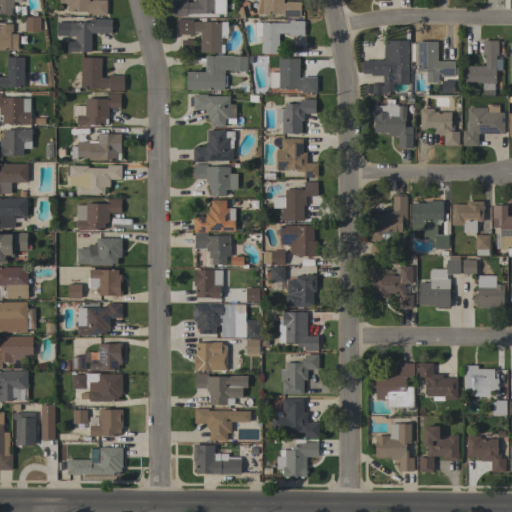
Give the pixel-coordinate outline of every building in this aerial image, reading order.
[(0,0),(20,0),(20,2),(13,2),(13,15),(0,14),(0,0)] [(89,0),(89,1),(91,1),(91,0),(106,0),(106,15),(91,15),(91,14),(86,14),(86,12),(68,11),(68,3),(58,3),(58,0),(89,0)] [(214,0),(214,14),(187,13),(187,16),(171,16),(172,0),(187,0),(187,3),(197,3),(197,0),(214,0)] [(283,0),(283,3),(285,3),(285,2),(300,2),(300,17),(280,17),(280,13),(256,13),(258,0),(283,0)] [(40,17),(40,18),(42,18),(43,30),(39,30),(39,32),(24,31),(24,17),(40,17)] [(88,22),(88,19),(111,19),(111,33),(91,33),(90,52),(67,52),(67,41),(74,42),(74,36),(56,36),(57,22),(88,22)] [(192,19),(192,22),(227,22),(227,38),(220,38),(220,52),(200,52),(200,32),(192,32),(192,34),(177,34),(177,19),(192,19)] [(289,23),(289,20),(304,21),(304,36),(289,36),(289,33),(278,33),(278,53),(260,53),(261,22),(289,23)] [(0,24),(12,24),(12,32),(10,32),(10,34),(17,34),(17,50),(9,50),(9,51),(0,50),(0,24)] [(408,40),(407,85),(382,85),(382,76),(370,76),(370,60),(383,60),(383,40),(390,40),(408,40)] [(498,41),(498,56),(496,56),(495,83),(494,83),(494,96),(481,95),(482,84),(464,83),(465,66),(484,66),(484,55),(482,55),(482,40),(498,41)] [(437,42),(437,61),(454,61),(454,76),(440,76),(440,74),(438,74),(438,83),(426,83),(426,72),(416,72),(416,41),(437,42)] [(205,55),(246,56),(246,71),(230,70),(230,69),(223,69),(223,89),(186,90),(186,72),(204,72),(205,55)] [(24,57),(23,88),(0,87),(0,77),(6,77),(6,57),(24,57)] [(80,58),(101,58),(100,78),(108,78),(108,75),(123,76),(123,91),(108,91),(108,88),(80,88),(80,58)] [(298,78),(301,78),(301,77),(316,77),(316,92),(301,92),(301,91),(296,91),(296,89),(278,89),(278,87),(270,87),(270,72),(278,72),(278,58),(298,58),(298,78)] [(439,94),(439,81),(453,81),(452,94),(439,94)] [(120,94),(120,108),(108,108),(108,117),(107,117),(107,124),(104,124),(104,125),(76,125),(76,117),(73,117),(73,106),(85,106),(84,99),(105,99),(105,94),(120,94)] [(206,95),(206,96),(229,96),(229,104),(235,104),(235,123),(227,123),(227,119),(225,119),(225,127),(210,127),(210,120),(207,120),(207,113),(204,113),(204,109),(193,109),(193,94),(206,95)] [(0,98),(22,98),(30,98),(29,112),(30,112),(30,125),(20,125),(20,124),(2,124),(2,115),(0,115),(0,98)] [(315,99),(315,114),(303,114),(303,121),(301,121),(301,134),(281,134),(281,122),(275,122),(275,109),(284,109),(284,104),(295,104),(295,101),(301,101),(301,99),(315,99)] [(385,105),(385,104),(398,105),(398,106),(405,106),(405,118),(404,118),(404,127),(412,127),(411,148),(397,148),(397,136),(388,136),(388,133),(373,133),(374,112),(374,105),(385,105)] [(486,108),(486,104),(498,104),(498,113),(503,113),(503,134),(477,134),(477,146),(462,146),(462,130),(467,130),(467,108),(486,108)] [(420,108),(433,109),(433,112),(450,112),(450,124),(453,124),(453,132),(458,132),(458,146),(443,146),(443,134),(433,134),(433,130),(419,130),(420,108)] [(31,129),(31,141),(30,141),(30,149),(22,149),(22,156),(1,156),(1,161),(0,161),(0,138),(3,138),(3,130),(20,130),(20,129),(31,129)] [(225,130),(225,131),(233,131),(233,140),(232,140),(232,160),(206,160),(206,162),(192,162),(192,147),(204,147),(204,143),(207,143),(207,130),(225,130)] [(115,134),(115,133),(120,133),(120,154),(116,154),(116,160),(97,160),(97,158),(88,158),(88,157),(77,157),(77,159),(70,159),(71,146),(76,146),(76,142),(88,142),(88,141),(96,141),(97,134),(115,134)] [(302,138),(302,152),(306,152),(306,163),(317,163),(317,177),(303,177),(303,172),(296,172),(296,170),(287,170),(275,170),(275,150),(281,150),(280,139),(302,138)] [(43,158),(43,146),(52,146),(52,158),(43,158)] [(0,164),(27,164),(27,182),(10,182),(10,193),(1,193),(1,195),(0,195),(0,164)] [(206,164),(206,167),(229,167),(229,173),(236,173),(236,189),(225,189),(225,196),(210,196),(210,189),(208,189),(208,182),(205,182),(205,179),(193,179),(193,164),(206,164)] [(76,187),(76,186),(68,185),(69,165),(87,166),(87,168),(107,168),(107,165),(121,165),(120,179),(108,179),(108,195),(76,194),(76,187)] [(281,208),(272,208),(272,197),(284,197),(284,189),(296,189),(296,187),(300,187),(300,189),(303,189),(303,182),(317,182),(317,196),(305,196),(305,205),(303,205),(303,220),(281,220),(281,208)] [(406,221),(401,221),(401,232),(395,232),(395,240),(371,239),(371,234),(370,234),(371,214),(386,214),(386,211),(392,211),(392,196),(406,196),(406,221)] [(0,197),(27,198),(27,216),(14,216),(14,228),(0,228),(0,197)] [(88,229),(88,230),(77,229),(77,227),(75,227),(76,204),(85,205),(85,203),(106,204),(106,198),(121,199),(120,213),(108,213),(108,222),(106,222),(106,223),(104,223),(104,230),(88,229)] [(193,217),(205,217),(205,213),(208,213),(208,206),(210,206),(210,200),(225,200),(225,208),(234,208),(234,230),(207,230),(207,232),(193,232),(193,217)] [(411,203),(426,203),(426,201),(441,201),(441,222),(439,222),(439,224),(436,224),(436,234),(447,234),(447,249),(434,249),(434,239),(422,239),(422,229),(411,230),(411,203)] [(451,204),(466,204),(466,201),(482,201),(482,206),(483,206),(483,210),(482,210),(482,221),(476,221),(476,233),(462,232),(463,226),(451,225),(451,204)] [(506,216),(511,216),(511,256),(507,256),(507,248),(495,249),(495,234),(499,234),(499,227),(492,227),(492,221),(492,205),(506,205),(506,216)] [(296,225),(296,226),(312,225),(312,240),(315,240),(315,256),(310,256),(310,258),(306,258),(306,256),(295,256),(295,253),(289,253),(289,245),(279,245),(279,225),(296,225)] [(13,257),(6,257),(6,264),(0,264),(0,233),(10,233),(10,232),(26,232),(26,251),(13,251),(13,257)] [(207,233),(207,236),(229,235),(229,256),(225,256),(225,264),(223,264),(223,266),(221,266),(221,264),(211,264),(211,258),(208,258),(208,251),(205,251),(205,248),(194,248),(194,233),(207,233)] [(489,235),(489,249),(488,249),(488,255),(476,255),(476,249),(475,249),(475,235),(489,235)] [(121,238),(121,257),(117,257),(117,265),(89,264),(89,263),(76,263),(76,248),(88,248),(88,244),(96,244),(96,238),(121,238)] [(383,243),(383,255),(370,255),(370,243),(383,243)] [(284,250),(283,265),(270,265),(270,250),(284,250)] [(229,266),(229,257),(242,257),(242,266),(229,266)] [(446,278),(449,279),(449,298),(450,298),(450,303),(448,303),(448,307),(434,307),(434,305),(418,305),(418,282),(430,282),(430,268),(445,269),(445,260),(459,260),(459,274),(446,274),(446,278)] [(475,260),(475,274),(461,274),(462,260),(475,260)] [(411,283),(403,283),(403,287),(405,287),(405,294),(412,294),(412,309),(397,309),(398,293),(388,293),(388,297),(372,297),(372,289),(373,289),(373,272),(384,272),(383,275),(398,275),(398,266),(412,266),(411,283)] [(0,267),(27,267),(27,298),(0,298),(0,267)] [(284,267),(284,281),(275,281),(275,282),(270,282),(270,267),(284,267)] [(121,296),(115,296),(115,295),(98,295),(98,290),(96,290),(96,288),(89,288),(89,287),(88,287),(88,278),(89,278),(89,269),(117,269),(117,274),(120,274),(120,277),(121,277),(121,296)] [(193,269),(196,269),(196,270),(222,270),(222,297),(220,297),(220,298),(210,298),(210,297),(195,297),(195,286),(193,286),(193,269)] [(286,306),(286,280),(296,280),(296,275),(306,275),(306,274),(311,274),(311,275),(316,275),(315,292),(313,292),(312,306),(302,306),(302,308),(299,308),(299,307),(292,306),(286,306)] [(81,284),(80,299),(67,298),(67,284),(81,284)] [(494,286),(494,284),(503,284),(503,308),(477,308),(477,304),(473,304),(473,293),(477,293),(477,287),(483,287),(483,286),(494,286)] [(259,288),(259,302),(245,302),(245,288),(259,288)] [(0,302),(26,302),(26,332),(5,332),(5,333),(0,333),(0,302)] [(121,303),(121,318),(109,318),(109,327),(108,327),(108,331),(105,331),(105,335),(76,335),(76,325),(77,325),(77,323),(80,323),(83,323),(83,314),(85,314),(85,307),(106,308),(106,303),(121,303)] [(245,320),(259,320),(259,337),(220,337),(220,325),(219,325),(219,326),(215,326),(215,334),(198,334),(198,329),(196,329),(196,321),(193,321),(193,304),(222,304),(222,313),(231,313),(242,324),(245,324),(245,320)] [(306,336),(316,336),(316,334),(317,334),(317,351),(304,351),(304,347),(297,347),(297,343),(284,343),(284,325),(282,325),(282,324),(278,324),(278,320),(282,320),(282,312),(306,312),(306,336)] [(45,334),(45,324),(53,323),(53,334),(45,334)] [(0,336),(32,336),(32,355),(24,355),(24,363),(9,363),(9,362),(1,362),(1,367),(0,367),(0,336)] [(259,339),(258,356),(245,356),(245,339),(259,339)] [(198,370),(198,371),(193,371),(193,354),(195,354),(195,342),(211,343),(211,342),(221,342),(221,343),(226,346),(226,370),(198,370)] [(90,358),(95,358),(95,352),(96,352),(96,350),(98,350),(98,344),(116,343),(122,343),(122,362),(121,362),(121,365),(118,365),(118,369),(99,369),(99,370),(90,370),(90,358)] [(282,394),(282,381),(280,381),(280,369),(285,369),(285,362),(299,362),(299,360),(304,360),(304,355),(318,355),(318,369),(307,369),(307,380),(303,380),(303,394),(282,394)] [(85,370),(71,370),(70,356),(85,356),(85,370)] [(413,363),(413,377),(405,377),(405,380),(407,380),(407,383),(405,383),(405,386),(413,386),(413,408),(386,408),(386,400),(375,400),(375,377),(390,377),(390,375),(399,375),(399,363),(413,363)] [(432,363),(432,374),(443,374),(443,378),(457,378),(457,399),(443,399),(443,396),(426,396),(426,384),(423,384),(423,377),(418,377),(418,363),(432,363)] [(477,365),(477,369),(493,369),(493,371),(495,371),(495,374),(498,374),(497,391),(488,391),(488,396),(472,396),(472,389),(463,389),(463,365),(477,365)] [(0,371),(27,371),(27,389),(20,389),(20,401),(1,401),(1,402),(0,402),(0,371)] [(84,374),(84,373),(99,373),(99,374),(121,374),(122,393),(120,393),(120,396),(118,396),(118,401),(88,401),(88,388),(86,388),(71,389),(71,374),(84,374)] [(207,374),(207,377),(229,377),(229,376),(246,376),(246,388),(242,388),(242,398),(234,397),(234,398),(226,398),(226,405),(208,405),(208,402),(208,399),(208,398),(207,398),(207,391),(206,391),(206,389),(194,389),(194,374),(207,374)] [(303,399),(303,412),(307,412),(307,423),(318,423),(318,437),(304,437),(304,432),(297,432),(297,429),(292,429),(292,433),(270,433),(270,416),(285,416),(285,412),(282,412),(282,399),(303,399)] [(506,401),(505,415),(491,415),(491,400),(506,401)] [(54,440),(40,440),(40,405),(54,405),(54,440)] [(194,408),(207,409),(207,410),(249,411),(249,422),(231,422),(231,433),(226,433),(226,441),(209,441),(209,427),(206,427),(206,423),(193,423),(194,408)] [(122,409),(122,428),(120,428),(120,433),(118,433),(118,436),(89,436),(89,417),(97,417),(97,415),(98,415),(98,409),(122,409)] [(86,410),(86,423),(72,423),(72,410),(86,410)] [(34,412),(34,445),(15,445),(15,419),(12,419),(12,413),(15,413),(15,412),(34,412)] [(410,443),(405,443),(405,450),(407,450),(407,457),(413,457),(413,471),(398,471),(399,460),(390,460),(390,456),(374,456),(374,435),(387,435),(387,436),(389,436),(389,423),(410,423),(410,443)] [(0,424),(3,424),(3,455),(11,455),(11,470),(0,470),(0,424)] [(418,471),(418,457),(425,457),(425,452),(427,452),(427,447),(422,447),(423,426),(439,426),(438,437),(448,438),(448,435),(457,435),(457,454),(459,454),(459,461),(442,461),(442,456),(433,456),(432,472),(418,471)] [(480,436),(480,439),(497,439),(497,448),(498,448),(498,450),(497,450),(497,451),(500,451),(500,455),(497,455),(497,458),(505,458),(505,472),(490,472),(490,461),(480,461),(480,457),(466,457),(466,436),(480,436)] [(317,442),(317,457),(306,457),(306,477),(302,477),(302,478),(299,478),(299,476),(296,476),(296,478),(293,478),(293,476),(289,476),(289,478),(285,478),(285,477),(283,477),(283,473),(281,473),(281,471),(282,471),(282,467),(277,467),(277,456),(284,456),(284,450),(290,450),(290,447),(291,447),(291,446),(292,446),(292,445),(295,445),(295,446),(297,446),(297,444),(304,444),(304,442),(317,442)] [(214,454),(227,454),(227,458),(240,459),(240,474),(205,474),(205,473),(195,472),(195,461),(192,461),(193,444),(196,444),(196,445),(214,445),(214,454)] [(98,447),(122,447),(122,467),(120,467),(120,472),(118,472),(118,474),(65,474),(65,459),(90,459),(90,462),(95,462),(95,454),(98,454),(98,449),(98,447)]
